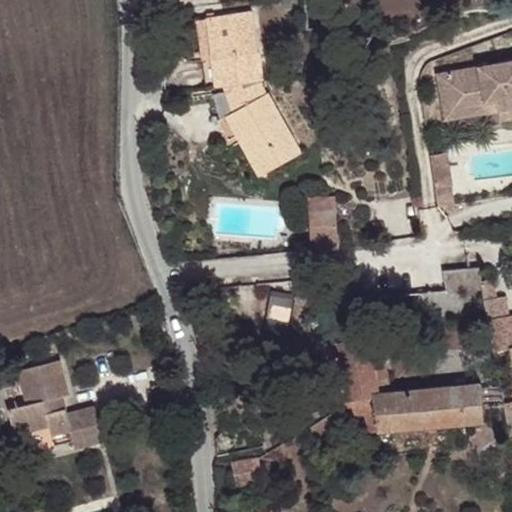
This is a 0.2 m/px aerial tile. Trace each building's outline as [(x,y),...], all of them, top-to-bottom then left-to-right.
[(246,2),(215,9),(219,28),(211,30),(216,53),(209,54),(205,55),(198,56),(204,85),(207,84),(223,118),(220,120),(230,139),(236,136),(258,177),(300,154),(261,82),(259,71),(262,71),(246,2)] [(215,9),(197,12),(205,55),(209,54),(216,53),(211,30),(219,28),(215,9)] [(511,62),(447,73),(453,108),(498,101),(499,110),(511,108),(511,62)] [(447,73),(437,75),(444,119),(499,110),(498,101),(453,108),(447,73)] [(511,108),(499,110),(500,120),(511,118),(511,108)] [(442,128),(426,131),(431,163),(447,161),(442,128)] [(450,179),(447,161),(431,163),(434,182),(450,179)] [(342,173),(315,174),(318,238),(345,238),(342,173)] [(511,364),(511,295),(507,296),(504,274),(485,276),(492,330),(507,328),(511,364)] [(322,322),(316,323),(333,396),(347,393),(349,400),(368,396),(364,379),(375,377),(365,316),(360,289),(347,293),(353,319),(344,321),(339,295),(317,300),(322,322)] [(55,405),(61,404),(80,398),(71,362),(29,374),(37,408),(19,413),(25,439),(59,430),(62,439),(81,435),(86,452),(116,443),(106,410),(79,418),(77,413),(64,415),(59,417),(55,405)] [(364,379),(368,396),(372,416),(480,406),(476,365),(375,377),(364,379)] [(511,381),(499,383),(504,422),(511,421),(511,381)] [(64,415),(61,404),(55,405),(59,417),(64,415)] [(263,435),(239,442),(244,459),(268,452),(263,435)]
